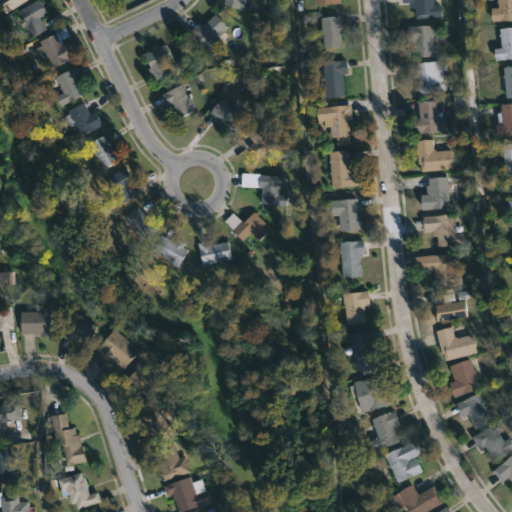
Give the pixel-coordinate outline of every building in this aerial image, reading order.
[(48,29),(36,36),(20,9),(35,0),(40,0),(49,14),(41,19),(48,29)] [(242,0),(240,8),(223,4),(223,0),(242,0)] [(435,0),(436,5),(443,5),(443,17),(417,18),(416,7),(411,8),(411,2),(404,3),(403,0),(435,0)] [(511,0),(511,18),(499,19),(499,21),(490,21),(490,7),(497,7),(497,0),(511,0)] [(213,12),(226,25),(214,37),(222,45),(212,55),(188,30),(198,21),(201,24),(213,12)] [(337,16),(337,21),(341,21),(342,32),(340,32),(341,47),(321,48),(319,16),(337,15),(337,16)] [(511,57),(495,60),(494,47),(500,47),(498,33),(499,33),(499,27),(511,25),(511,57)] [(62,39),(71,59),(51,68),(44,53),(38,55),(35,48),(40,45),(38,40),(66,26),(70,35),(62,39)] [(434,26),(434,44),(438,44),(438,56),(414,56),(414,41),(408,41),(408,26),(434,26)] [(162,43),(169,58),(160,62),(165,74),(151,81),(145,68),(149,67),(142,53),(146,50),(147,51),(162,43)] [(347,95),(324,97),(321,61),(344,59),(347,95)] [(442,73),(445,91),(418,94),(416,77),(409,77),(408,63),(440,60),(442,73)] [(511,97),(505,98),(503,77),(502,77),(502,66),(511,65),(511,97)] [(87,92),(63,104),(58,93),(61,92),(53,77),(74,66),(87,92)] [(181,83),(188,96),(189,95),(194,104),(192,105),(195,109),(180,117),(172,102),(166,105),(160,94),(181,83)] [(92,110),(94,110),(101,124),(79,134),(76,130),(68,134),(66,131),(67,121),(64,115),(68,114),(66,110),(95,96),(99,106),(92,110)] [(241,114),(230,129),(226,126),(224,129),(217,124),(220,120),(208,112),(219,97),(241,114)] [(348,118),(350,143),(336,144),(335,136),(330,137),(328,127),(323,127),(322,120),(316,120),(315,107),(347,104),(347,99),(357,99),(359,111),(351,111),(352,118),(348,118)] [(438,100),(439,118),(446,117),(447,131),(419,133),(418,118),(421,118),(420,101),(438,100)] [(511,134),(497,136),(496,112),(499,112),(500,104),(511,102),(511,134)] [(274,144),(257,157),(248,145),(251,143),(243,132),(258,121),(274,144)] [(104,137),(106,141),(107,140),(116,154),(115,155),(117,160),(101,170),(86,143),(102,134),(104,137)] [(434,140),(434,148),(436,148),(437,151),(448,150),(449,169),(424,171),(423,164),(419,164),(417,140),(434,138),(434,140)] [(348,156),(348,159),(352,159),(353,170),(349,170),(349,173),(354,172),(355,185),(331,187),(328,151),(348,150),(348,156)] [(131,194),(119,202),(105,177),(125,165),(134,180),(126,185),(131,194)] [(285,194),(285,205),(259,202),(261,187),(257,187),(259,173),(280,175),(279,194),(285,194)] [(452,208),(425,210),(424,195),(428,194),(427,185),(430,185),(429,178),(449,177),(452,208)] [(356,203),(358,203),(359,214),(357,214),(358,229),(338,230),(337,214),(332,215),(330,199),(356,198),(356,203)] [(136,206),(142,215),(145,213),(153,224),(151,226),(154,230),(139,241),(122,217),(136,206)] [(256,212),(273,228),(260,241),(252,233),(245,241),(226,220),(234,212),(243,221),(244,220),(246,222),(256,212)] [(456,214),(457,233),(465,233),(466,245),(439,247),(439,236),(433,237),(433,231),(426,231),(425,217),(456,214)] [(171,241),(173,238),(181,242),(180,246),(185,249),(175,267),(150,252),(159,235),(171,241)] [(209,239),(210,244),(226,240),(230,259),(224,260),(224,262),(216,265),(215,262),(201,265),(196,242),(209,239)] [(358,254),(359,277),(341,278),(340,254),(338,254),(339,242),(363,240),(364,254),(358,254)] [(451,253),(452,272),(460,272),(460,273),(461,273),(461,279),(434,281),(433,269),(414,270),(413,256),(451,253)] [(370,299),(371,305),(366,306),(369,325),(349,327),(346,304),(339,305),(338,294),(369,290),(370,299)] [(466,315),(436,319),(434,304),(464,300),(466,315)] [(0,308),(9,307),(13,327),(0,329),(0,308)] [(50,308),(50,337),(37,337),(37,334),(18,334),(18,311),(35,311),(35,308),(50,308)] [(96,325),(89,344),(61,334),(68,316),(96,325)] [(454,326),(456,337),(458,336),(459,338),(473,334),(478,353),(447,361),(446,354),(444,354),(437,331),(454,326)] [(138,348),(122,367),(112,359),(108,364),(93,352),(113,327),(138,348)] [(372,340),(373,345),(378,344),(380,351),(374,352),(375,355),(381,353),(384,364),(359,370),(351,335),(370,331),(372,340)] [(482,388),(457,397),(452,383),(456,381),(451,366),(472,358),(482,388)] [(160,388),(141,402),(123,379),(142,365),(160,388)] [(388,377),(390,381),(380,384),(382,390),(387,389),(391,404),(362,413),(352,382),(377,375),(378,377),(387,374),(388,377)] [(480,393),(494,421),(478,429),(470,414),(464,417),(458,404),(480,393)] [(7,438),(0,439),(0,406),(16,403),(19,419),(4,422),(7,438)] [(172,438),(150,444),(142,416),(164,410),(172,438)] [(399,441),(374,451),(369,440),(377,437),(370,419),(393,410),(397,418),(391,421),(399,441)] [(68,413),(70,427),(77,426),(78,434),(81,434),(83,446),(85,446),(88,462),(68,465),(65,445),(57,447),(52,415),(68,413)] [(498,428),(505,440),(511,437),(511,438),(511,450),(497,460),(488,446),(482,450),(474,437),(495,424),(498,428)] [(410,459),(411,461),(418,458),(425,472),(400,484),(386,455),(417,441),(423,454),(410,459)] [(176,442),(181,457),(187,456),(192,472),(164,481),(153,449),(176,442)] [(19,479),(0,480),(0,450),(16,449),(19,479)] [(511,456),(511,479),(510,477),(504,483),(495,472),(511,456)] [(79,472),(82,479),(83,478),(88,495),(96,493),(99,502),(76,510),(74,504),(70,505),(65,489),(59,491),(56,480),(79,472)] [(188,476),(191,482),(200,479),(210,501),(179,511),(176,511),(170,494),(165,495),(161,486),(188,476)] [(414,485),(421,495),(435,486),(445,502),(429,511),(402,511),(401,510),(397,511),(389,500),(414,485)] [(0,492),(3,492),(3,497),(21,495),(22,502),(31,501),(31,511),(2,511),(2,507),(0,507),(0,492)]
